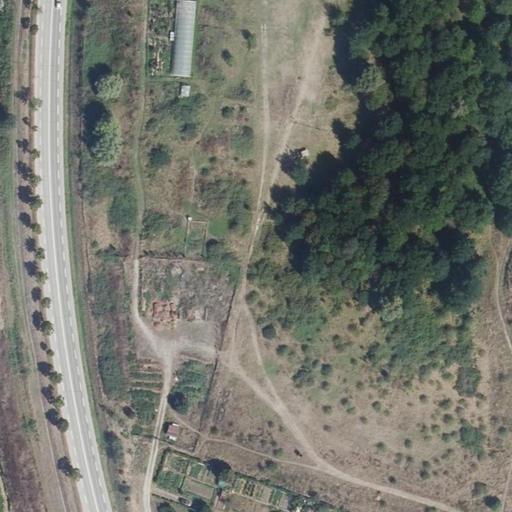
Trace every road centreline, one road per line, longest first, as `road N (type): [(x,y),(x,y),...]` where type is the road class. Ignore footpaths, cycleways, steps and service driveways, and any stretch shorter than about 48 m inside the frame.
road 1 (primary): [(97,511),(58,289),(48,147),(53,0)]
road 2 (primary): [(75,511),(64,137),(69,0)]
road 3 (primary): [(47,0),(53,511)]
road 4 (primary): [(97,511),(84,401),(68,29)]
road 5 (primary): [(49,386),(41,511)]
